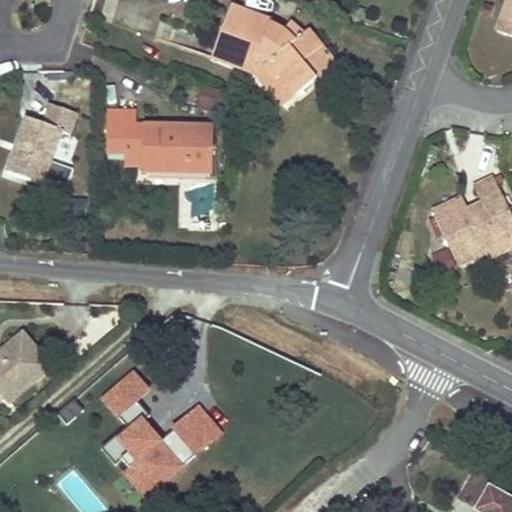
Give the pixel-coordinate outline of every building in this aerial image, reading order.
[(511,0),(505,0),(495,28),(511,34),(511,0)] [(297,95),(315,79),(302,62),(321,47),(309,32),(305,36),(290,24),(279,38),(268,31),(271,22),(231,7),(212,58),(232,65),(236,56),(256,63),(259,52),(268,61),(264,66),(276,80),(281,76),(297,95)] [(302,62),(315,79),(335,64),(321,47),(302,62)] [(236,56),(232,65),(258,75),(284,107),(297,95),(281,76),(276,80),(264,66),(268,61),(259,52),(256,63),(236,56)] [(229,97),(201,87),(197,109),(229,118),(229,97)] [(45,125),(28,120),(20,142),(25,144),(22,155),(17,153),(10,175),(44,187),(62,138),(68,140),(75,118),(51,110),(45,125)] [(168,128),(152,128),(136,127),(136,114),(108,113),(108,153),(127,153),(127,143),(144,143),(144,168),(144,173),(214,174),(213,130),(176,128),(176,133),(168,133),(168,128)] [(17,153),(22,155),(25,144),(20,142),(17,153)] [(127,153),(127,168),(144,168),(144,143),(127,143),(127,153)] [(434,213),(459,267),(461,265),(486,253),(489,259),(509,249),(506,242),(511,238),(511,214),(495,179),(475,188),(483,206),(487,213),(473,220),(469,212),(463,199),(434,213)] [(469,212),(473,220),(487,213),(483,206),(469,212)] [(440,276),(456,268),(446,249),(431,256),(440,276)] [(20,336),(18,339),(12,343),(28,344),(24,341),(20,336)] [(0,386),(10,398),(46,369),(28,344),(12,343),(0,352),(0,353),(0,386)] [(136,373),(106,398),(129,425),(133,429),(122,438),(132,449),(123,457),(131,466),(126,470),(148,495),(222,432),(200,407),(166,436),(161,440),(144,421),(150,416),(152,414),(139,399),(150,389),(136,373)] [(166,436),(150,416),(144,421),(161,440),(166,436)] [(132,449),(122,438),(133,429),(129,425),(104,446),(117,462),(123,457),(132,449)] [(511,511),(511,499),(489,486),(477,506),(483,510),(482,511),(511,511)]
